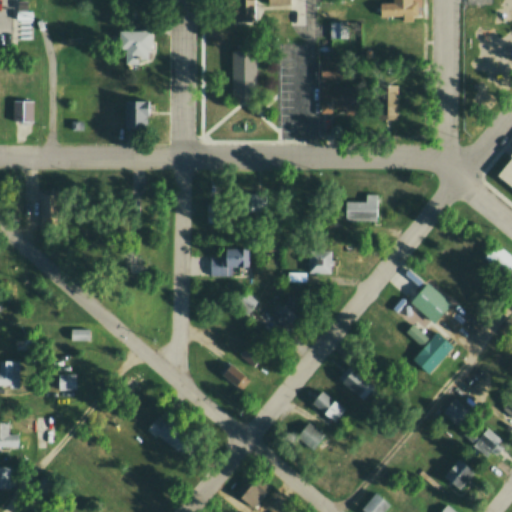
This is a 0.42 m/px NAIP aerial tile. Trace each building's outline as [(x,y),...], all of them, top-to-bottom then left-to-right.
[(15,0),(15,23),(32,23),(32,8),(27,8),(27,0),(15,0)] [(231,0),(231,22),(260,22),(260,0),(231,0)] [(391,0),(411,0),(411,1),(417,1),(418,18),(378,19),(377,1),(391,1),(391,0)] [(115,29),(150,29),(149,49),(145,49),(145,62),(124,62),(124,51),(115,51),(115,29)] [(233,41),(251,41),(251,48),(255,48),(254,98),(229,98),(230,49),(233,49),(233,41)] [(384,74),(408,74),(408,52),(384,53),(384,74)] [(318,79),(341,79),(341,58),(318,58),(318,79)] [(373,83),(397,82),(398,117),(374,117),(373,83)] [(318,84),(357,84),(357,114),(344,113),(344,109),(318,109),(318,84)] [(122,99),(147,99),(147,126),(122,126),(122,99)] [(11,101),(32,100),(33,122),(12,122),(11,101)] [(511,188),(493,173),(508,156),(506,154),(511,146),(511,188)] [(126,176),(126,239),(139,239),(140,176),(126,176)] [(39,192),(60,192),(60,217),(39,218),(39,192)] [(346,202),(364,202),(364,193),(378,193),(379,221),(347,221),(346,202)] [(479,258),(494,240),(511,254),(511,274),(507,280),(479,258)] [(208,254),(209,276),(229,275),(229,265),(250,265),(250,244),(223,245),(223,254),(208,254)] [(305,246),(330,245),(331,272),(307,273),(305,246)] [(408,301),(426,280),(449,301),(431,321),(408,301)] [(235,302),(245,289),(259,300),(249,312),(235,302)] [(271,316),(288,296),(304,309),(287,329),(271,316)] [(405,330),(413,320),(429,334),(434,328),(453,344),(427,374),(409,358),(421,345),(405,330)] [(66,340),(87,340),(87,327),(66,327),(66,340)] [(238,354),(251,366),(262,355),(249,343),(238,354)] [(216,370),(225,358),(250,378),(240,390),(216,370)] [(0,359),(17,359),(17,386),(7,386),(7,384),(0,384),(0,359)] [(340,380),(352,365),(371,381),(359,396),(340,380)] [(117,384),(129,369),(138,376),(125,391),(117,384)] [(55,371),(75,370),(75,387),(55,388),(55,371)] [(441,413),(474,372),(489,384),(472,404),(475,408),(459,428),(441,413)] [(308,403),(320,389),(344,408),(333,423),(308,403)] [(511,413),(502,405),(511,392),(511,413)] [(143,427),(155,413),(163,420),(167,416),(191,436),(178,451),(157,433),(154,437),(143,427)] [(0,447),(17,447),(18,431),(8,431),(9,420),(0,419),(0,447)] [(296,435),(309,419),(326,434),(313,449),(296,435)] [(466,438),(481,420),(502,437),(487,456),(466,438)] [(441,475),(456,456),(474,470),(459,489),(441,475)] [(0,465),(9,465),(9,487),(0,487),(0,465)] [(31,483),(46,467),(58,478),(44,494),(31,483)] [(232,491),(249,506),(265,488),(247,473),(232,491)] [(366,511),(361,507),(376,490),(390,503),(382,511),(366,511)] [(435,511),(446,501),(457,511),(435,511)]
